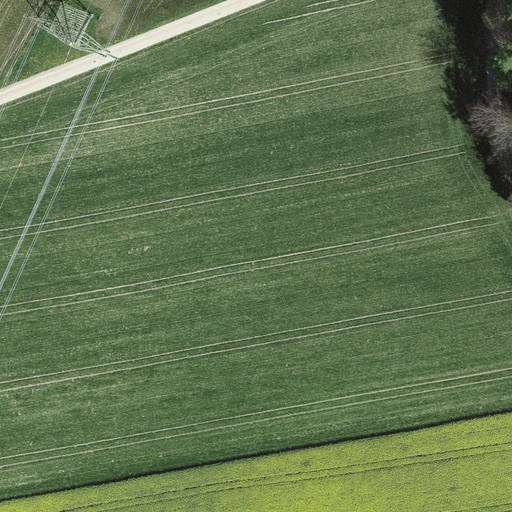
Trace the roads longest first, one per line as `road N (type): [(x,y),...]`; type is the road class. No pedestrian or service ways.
road 1 (track): [(254,0),(0,99)]
road 2 (track): [(511,151),(491,76),(506,0)]
